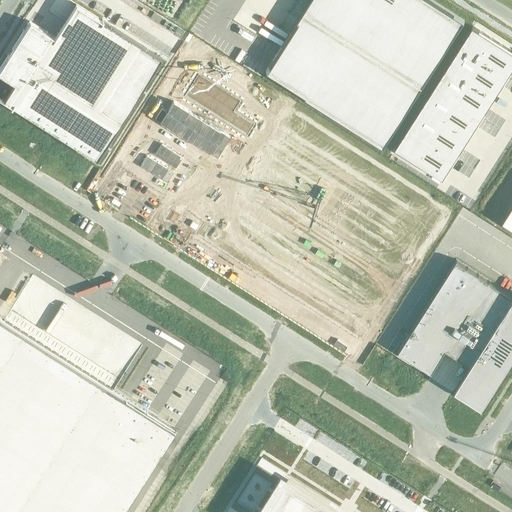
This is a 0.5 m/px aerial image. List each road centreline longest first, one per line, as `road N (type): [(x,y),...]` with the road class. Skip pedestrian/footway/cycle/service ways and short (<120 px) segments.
road 1 (unclassified): [(0,22),(14,0),(480,0),(511,19)]
road 2 (unclassified): [(0,151),(293,341)]
road 3 (unclassified): [(184,511),(293,341)]
road 4 (unclassified): [(293,341),(436,428)]
road 5 (unclassified): [(436,428),(420,456),(508,511)]
